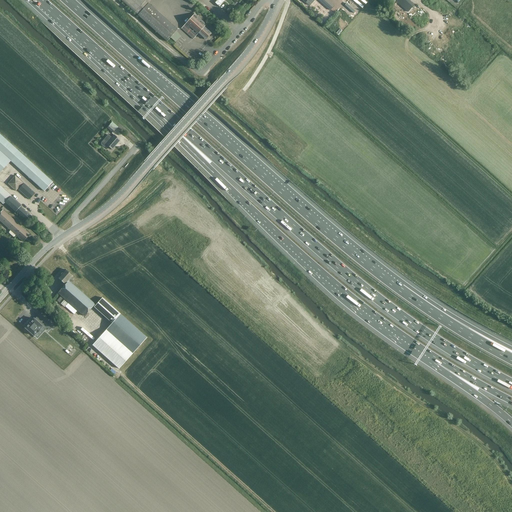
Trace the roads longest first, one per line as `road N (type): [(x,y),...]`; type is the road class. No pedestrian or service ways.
road 1 (motorway): [(399,289),(67,0)]
road 2 (motorway): [(166,114),(370,293),(511,384)]
road 3 (motorway): [(166,114),(193,154),(289,245),(436,358)]
road 4 (tertiary): [(78,225),(119,194),(244,54),(276,0)]
road 5 (motorway): [(38,0),(166,114)]
road 6 (motorway): [(511,359),(399,289)]
road 7 (motorway): [(511,349),(399,289)]
